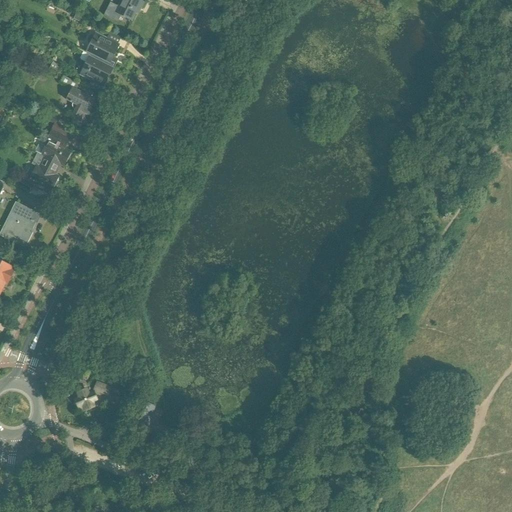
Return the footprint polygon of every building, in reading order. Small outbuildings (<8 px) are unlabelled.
[(108,15),(119,20),(121,16),(132,21),(139,7),(141,8),(145,0),(121,0),(118,6),(114,4),(108,15)] [(87,53),(78,48),(78,49),(114,67),(115,63),(111,61),(119,46),(96,34),(95,36),(93,35),(91,36),(89,38),(89,40),(89,43),(91,44),(87,53)] [(87,63),(82,74),(104,86),(114,67),(78,49),(84,52),(81,58),(81,60),(87,63)] [(71,118),(73,120),(84,125),(88,116),(89,116),(96,102),(91,99),(94,92),(63,76),(60,83),(72,89),(66,101),(73,104),(72,106),(73,107),(74,109),(75,110),(71,118)] [(6,99),(1,109),(10,113),(14,103),(6,99)] [(69,130),(57,124),(59,119),(49,114),(46,120),(54,124),(45,143),(48,144),(46,147),(39,143),(35,152),(37,153),(42,156),(61,165),(64,167),(71,152),(65,149),(70,139),(66,137),(69,130)] [(21,183),(32,188),(35,183),(52,192),(59,177),(56,175),(61,165),(42,156),(37,153),(31,165),(36,167),(31,178),(25,175),(21,183)] [(40,215),(16,203),(2,231),(28,244),(33,233),(31,232),(40,215)] [(0,295),(8,280),(10,281),(14,271),(11,270),(12,267),(0,261),(0,295)] [(97,383),(95,390),(108,395),(119,400),(121,392),(117,390),(118,389),(108,385),(107,387),(97,383)] [(90,393),(88,390),(78,394),(85,410),(93,406),(91,402),(96,400),(93,392),(90,393)] [(132,424),(145,430),(155,407),(141,401),(132,424)]
